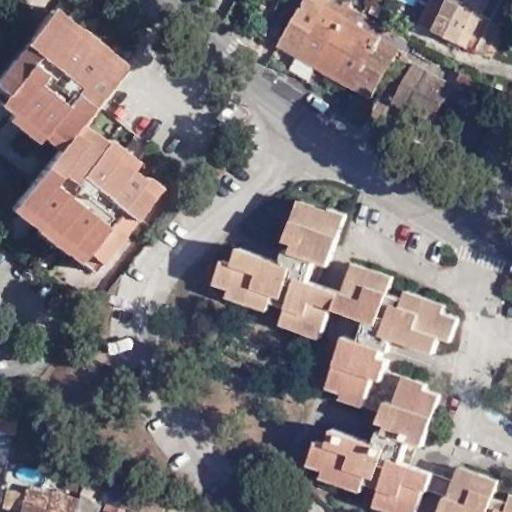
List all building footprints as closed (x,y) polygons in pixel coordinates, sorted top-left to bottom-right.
[(290,0),(278,19),(369,78),(399,31),(352,0),(290,0)] [(438,0),(436,7),(435,10),(478,31),(491,0),(438,0)] [(498,0),(491,0),(478,31),(483,35),(500,1),(498,0)] [(41,5),(35,12),(108,68),(114,60),(41,5)] [(35,12),(0,57),(0,97),(7,104),(2,111),(31,132),(34,127),(53,140),(62,128),(70,118),(108,68),(35,12)] [(391,82),(430,106),(453,70),(414,45),(391,82)] [(480,82),(487,68),(466,54),(458,68),(480,82)] [(31,132),(2,111),(0,113),(0,118),(26,139),(31,132)] [(98,139),(70,118),(62,128),(92,148),(94,144),(98,139)] [(34,127),(31,132),(49,146),(53,140),(34,127)] [(53,140),(49,146),(7,200),(91,262),(143,194),(129,184),(134,176),(122,166),(94,144),(92,148),(62,128),(53,140)] [(100,136),(98,139),(94,144),(122,166),(128,159),(100,136)] [(129,184),(143,194),(150,183),(137,172),(134,176),(129,184)] [(304,199),(296,220),(304,223),(311,202),(304,199)] [(91,262),(7,200),(2,207),(85,270),(91,262)] [(511,511),(511,504),(497,499),(502,481),(481,474),(478,483),(458,475),(456,480),(405,463),(407,457),(411,442),(420,444),(427,445),(443,395),(429,389),(429,392),(405,386),(407,376),(389,370),(391,358),(386,357),(387,349),(395,350),(399,340),(440,355),(447,338),(455,341),(464,317),(448,311),(430,304),(433,297),(411,289),(406,299),(393,293),(398,275),(375,267),(372,276),(353,272),(347,291),(312,279),(315,273),(319,259),(327,263),(334,264),(352,211),(336,208),(333,209),(311,202),(304,223),(296,220),(289,240),(298,243),(296,251),(288,251),(283,262),(244,248),(237,264),(228,262),(220,283),(235,288),(255,296),(252,304),(272,311),(276,303),(290,306),(284,325),(306,332),(308,324),(328,329),(336,310),(370,322),(368,329),(364,343),(355,341),(347,340),(331,389),(344,391),(367,399),(366,407),(383,412),(381,423),(388,424),(386,433),(379,431),(376,442),(335,430),(331,442),(318,439),(311,464),(327,470),(345,478),(345,484),(365,492),(368,485),(384,489),(380,506),(396,511),(398,511),(401,505),(421,511),(422,511),(429,491),(450,496),(446,511),(511,511)] [(323,275),(327,263),(319,259),(315,273),(323,275)] [(356,261),(353,272),(372,276),(375,267),(356,261)] [(233,297),(252,304),(255,296),(235,288),(233,297)] [(450,304),(433,297),(430,304),(448,311),(450,304)] [(324,338),(328,329),(308,324),(306,332),(324,338)] [(364,343),(368,329),(361,327),(355,341),(364,343)] [(431,383),(407,376),(405,386),(429,392),(429,389),(431,383)] [(367,399),(344,391),(343,400),(366,407),(367,399)] [(10,393),(5,419),(23,425),(29,399),(10,393)] [(416,459),(420,444),(411,442),(407,457),(416,459)] [(462,467),(458,475),(478,483),(481,474),(462,467)] [(325,477),(345,484),(345,478),(327,470),(325,477)] [(77,511),(81,498),(30,486),(23,511),(77,511)] [(137,511),(162,511),(166,498),(128,486),(122,507),(137,511)] [(81,497),(81,498),(77,511),(99,511),(102,506),(81,497)]
